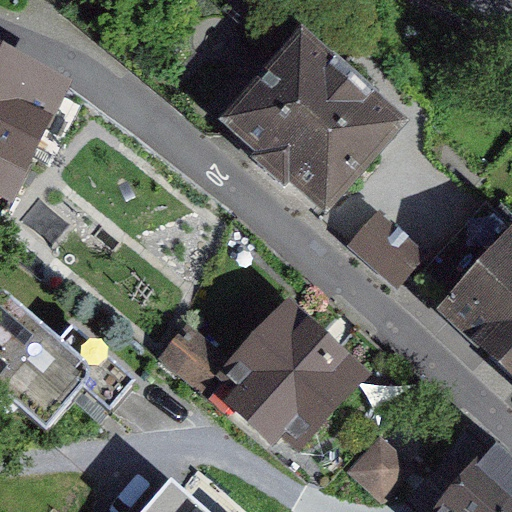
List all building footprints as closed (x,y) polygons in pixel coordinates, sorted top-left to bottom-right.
[(232,122),(327,210),(401,131),(306,43),(232,122)] [(0,169),(27,183),(67,102),(0,68),(0,169)] [(419,291),(511,372),(511,241),(484,217),(438,269),(419,291)] [(389,226),(356,263),(406,306),(419,291),(438,269),(389,226)] [(6,286),(0,293),(0,374),(61,423),(99,382),(121,401),(145,375),(79,320),(65,334),(6,286)] [(357,377),(288,314),(229,378),(245,393),(235,404),(273,439),(283,428),(297,441),(357,377)] [(511,511),(511,473),(500,463),(457,511),(511,511)] [(203,511),(171,484),(146,511),(203,511)]
